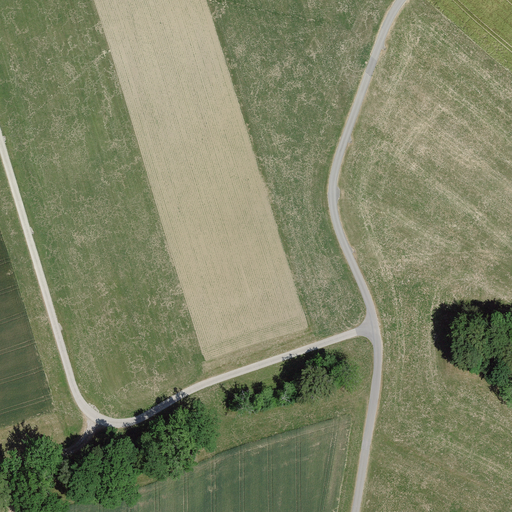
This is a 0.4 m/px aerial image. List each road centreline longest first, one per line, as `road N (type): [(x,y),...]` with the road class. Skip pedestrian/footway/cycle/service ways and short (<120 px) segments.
road 1 (track): [(0,135),(76,392),(106,422),(134,422),(201,385),(374,327)]
road 2 (residential): [(402,0),(333,179),(334,211),(377,340),(355,511)]
